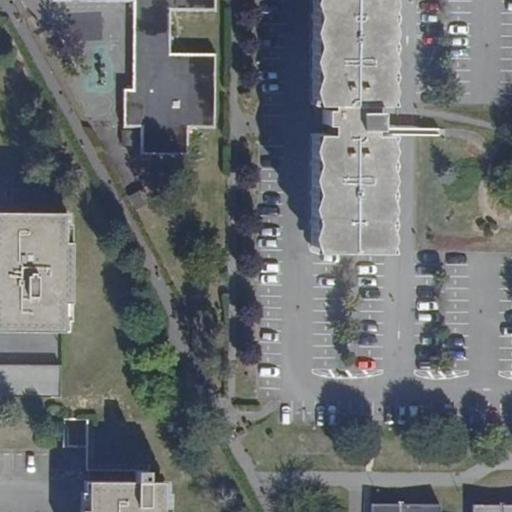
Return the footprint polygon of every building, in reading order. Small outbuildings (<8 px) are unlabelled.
[(70,0),(132,1),(131,89),(124,89),(123,126),(140,127),(140,154),(186,155),(187,127),(213,128),(214,54),(169,53),(169,10),(215,11),(215,0),(70,0)] [(315,0),(316,104),(327,104),(327,109),(320,109),(320,124),(327,124),(327,133),(314,133),(314,251),(383,250),(383,134),(371,134),(371,127),(377,127),(377,110),(371,110),(371,104),(385,104),(384,0),(315,0)] [(0,330),(62,331),(62,301),(68,301),(68,242),(61,242),(61,213),(0,212),(0,330)] [(59,367),(0,366),(0,397),(59,397),(59,367)] [(134,482),(87,481),(86,511),(78,511),(167,511),(168,510),(161,510),(161,482),(147,482),(147,471),(134,470),(134,482)]
